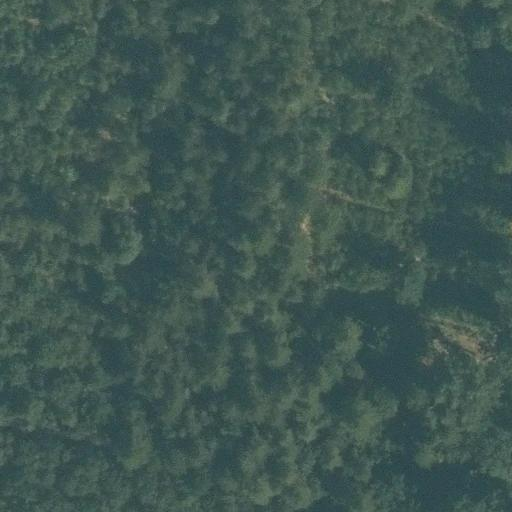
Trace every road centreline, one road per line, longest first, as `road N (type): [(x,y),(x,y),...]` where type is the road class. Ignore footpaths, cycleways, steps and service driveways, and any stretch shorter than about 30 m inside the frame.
road 1 (unknown): [(0,419),(478,503)]
road 2 (track): [(511,326),(478,503)]
